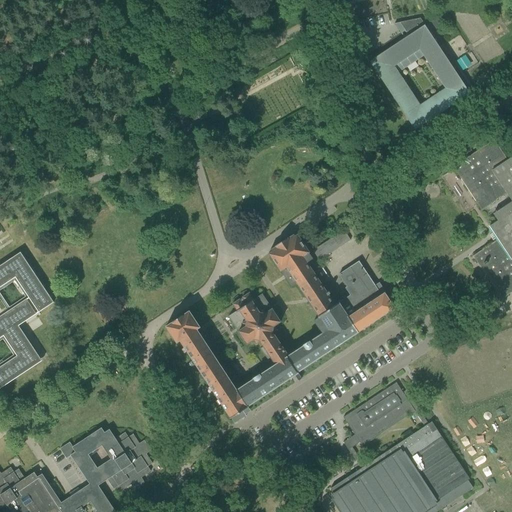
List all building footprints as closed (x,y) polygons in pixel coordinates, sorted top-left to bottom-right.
[(436,16),(429,21),(435,30),(442,25),(436,16)] [(395,24),(400,23),(408,35),(404,38),(369,61),(409,122),(415,130),(416,130),(426,123),(425,122),(428,120),(429,121),(470,94),(473,91),(468,83),(464,77),(460,79),(458,76),(461,74),(443,46),(440,48),(439,47),(430,33),(428,33),(426,30),(427,29),(425,25),(424,25),(422,23),(423,22),(420,18),(416,19),(394,24),(395,24)] [(505,134),(500,137),(503,142),(508,138),(505,134)] [(511,158),(507,162),(493,142),(453,169),(458,177),(475,203),(477,202),(483,211),(484,210),(482,208),(505,193),(511,202),(511,203),(511,211),(511,212),(511,213),(511,158)] [(494,243),(473,257),(496,291),(497,290),(503,299),(504,298),(503,296),(511,289),(511,213),(511,212),(511,211),(511,203),(511,202),(493,214),(498,221),(489,226),(494,233),(498,240),(499,241),(495,244),(494,243)] [(312,250),(319,261),(350,240),(343,229),(312,250)] [(297,373),(395,308),(390,300),(384,292),(381,294),(358,261),(338,275),(346,287),(345,288),(350,295),(336,305),(329,295),(330,294),(329,291),(327,293),(320,282),(323,281),(317,271),(314,273),(307,263),(313,259),(309,254),(310,253),(298,235),(295,236),(294,235),(270,251),(271,252),(268,254),(280,273),(281,272),(291,287),(296,283),(319,317),(313,321),(322,333),(310,341),(309,340),(303,345),(288,355),(273,333),(277,330),(274,326),(281,322),(262,294),(253,299),(249,292),(241,297),(242,298),(240,300),(239,299),(231,304),(236,311),(228,316),(247,345),(253,340),(256,344),(259,342),(275,365),(260,375),(260,374),(254,378),(254,379),(237,390),(197,330),(201,327),(189,310),(166,326),(177,343),(180,341),(235,424),(246,417),(246,416),(251,412),(247,407),(250,406),(292,378),(296,383),(302,380),(297,373)] [(53,302),(22,255),(20,252),(19,253),(0,265),(0,388),(42,361),(18,326),(39,312),(51,304),(53,302)] [(85,349),(108,342),(95,301),(83,305),(91,330),(80,334),(85,349)] [(442,511),(446,508),(445,507),(472,488),(467,481),(469,479),(431,422),(428,424),(405,390),(402,392),(396,383),(343,418),(354,435),(343,443),(360,468),(356,470),(356,472),(330,489),(335,496),(330,499),(338,511),(436,511),(441,509),(442,511)] [(0,511),(57,511),(59,511),(115,511),(98,485),(107,480),(113,489),(118,486),(121,491),(131,484),(134,489),(144,483),(141,478),(150,472),(147,467),(152,463),(146,454),(150,451),(144,441),(139,444),(133,435),(128,438),(125,433),(116,439),(109,429),(105,432),(102,428),(73,447),(70,442),(60,449),(67,459),(71,456),(90,484),(81,490),(61,503),(42,474),(37,477),(34,473),(25,479),(18,469),(13,473),(10,468),(1,474),(0,472),(0,511)]
